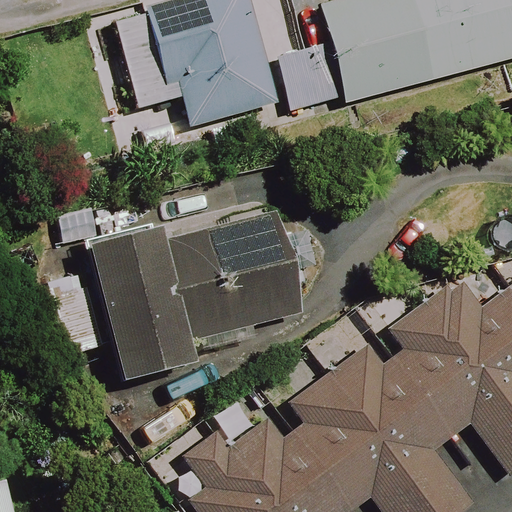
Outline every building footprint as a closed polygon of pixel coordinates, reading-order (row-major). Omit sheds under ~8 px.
[(267,110),(237,0),(191,0),(138,14),(159,91),(170,88),(182,132),(267,110)] [(511,0),(361,0),(313,13),(323,48),(267,63),(283,123),(511,62),(511,0)] [(46,219),(53,248),(90,238),(82,210),(46,219)] [(34,370),(104,352),(113,388),(187,370),(185,362),(249,346),(245,331),(291,320),(267,221),(153,249),(150,240),(81,257),(86,281),(16,298),(34,370)] [(384,337),(401,361),(381,375),(369,357),(283,414),(295,432),(277,444),(265,426),(179,484),(190,501),(185,505),(189,511),(342,511),(361,500),(369,511),(463,511),(469,508),(433,453),(465,431),(502,486),(511,479),(511,287),(478,310),(461,286),(384,337)]
